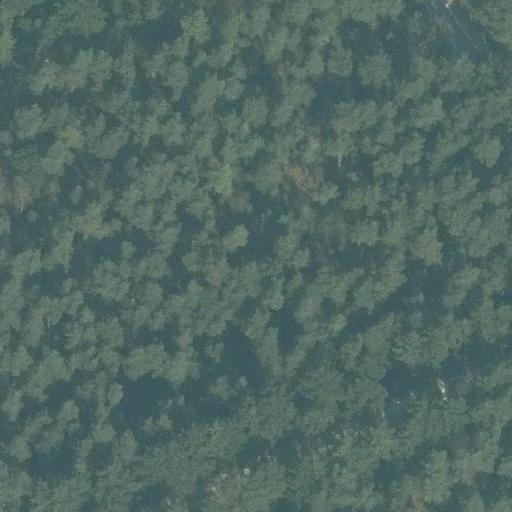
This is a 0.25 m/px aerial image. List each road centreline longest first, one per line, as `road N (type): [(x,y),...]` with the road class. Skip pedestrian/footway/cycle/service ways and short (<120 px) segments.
road 1 (unclassified): [(168,511),(511,366)]
road 2 (tertiary): [(511,98),(474,61),(434,0)]
